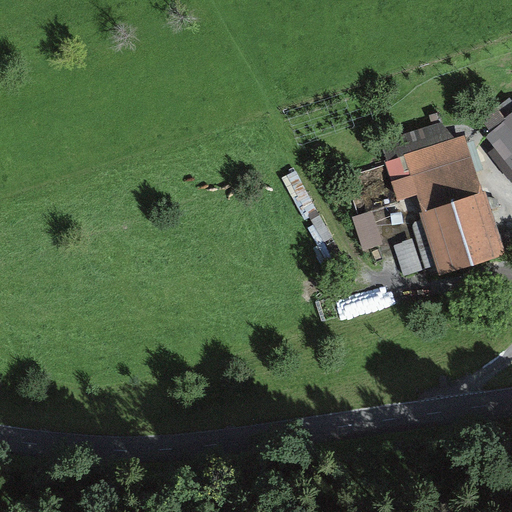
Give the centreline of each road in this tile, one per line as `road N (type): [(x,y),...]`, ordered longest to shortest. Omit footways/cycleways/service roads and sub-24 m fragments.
road 1 (tertiary): [(511,402),(205,447),(135,452),(0,440)]
road 2 (track): [(403,285),(368,265),(343,234),(223,0)]
